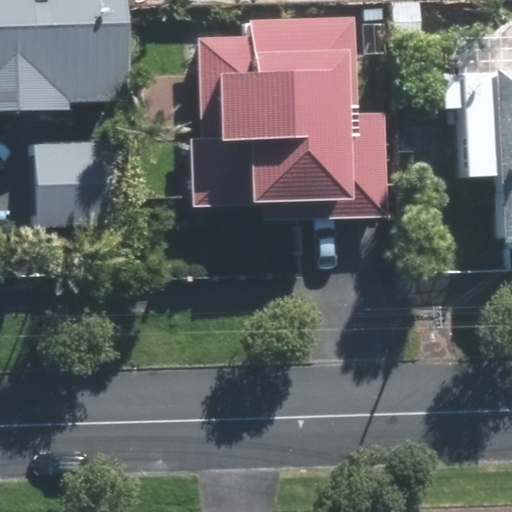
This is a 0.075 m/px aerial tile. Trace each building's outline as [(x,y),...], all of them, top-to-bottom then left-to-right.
[(112,0),(0,0),(0,107),(57,106),(56,99),(115,98),(112,0)] [(420,5),(391,5),(391,33),(419,33),(420,5)] [(348,110),(346,13),(240,15),(240,32),(189,33),(191,132),(181,132),(184,201),(251,201),(252,216),(378,214),(376,110),(348,110)] [(511,63),(491,64),(491,71),(458,72),(461,171),(495,170),(497,238),(508,238),(508,247),(511,246),(511,63)] [(106,139),(25,141),(27,222),(108,221),(106,139)] [(496,438),(415,435),(414,478),(494,482),(496,438)]
